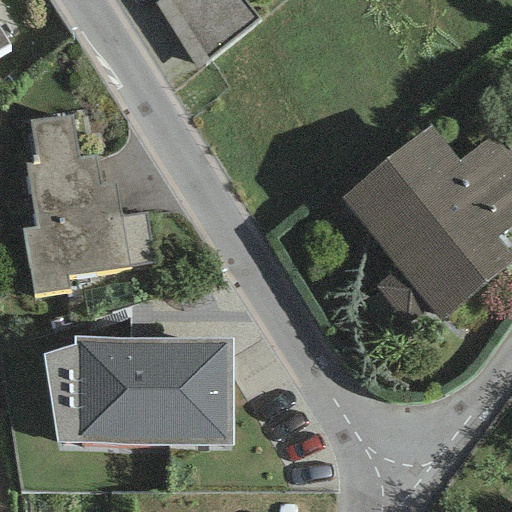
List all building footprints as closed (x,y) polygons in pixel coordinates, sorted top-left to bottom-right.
[(258,20),(244,0),(158,0),(154,3),(198,69),(258,20)] [(0,51),(11,44),(0,27),(0,51)] [(6,247),(18,311),(153,284),(142,224),(114,229),(107,195),(91,198),(83,163),(74,165),(67,130),(21,139),(28,173),(14,176),(27,243),(6,247)] [(423,133),(330,210),(437,339),(511,276),(511,261),(497,244),(511,231),(511,173),(483,139),(451,165),(423,133)] [(56,469),(233,465),(232,357),(73,361),(73,370),(42,380),(56,469)]
